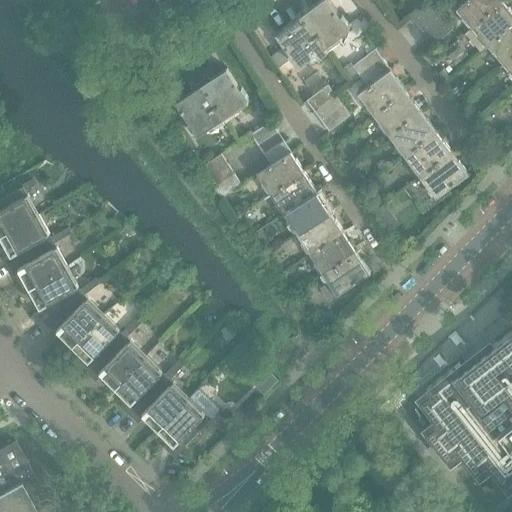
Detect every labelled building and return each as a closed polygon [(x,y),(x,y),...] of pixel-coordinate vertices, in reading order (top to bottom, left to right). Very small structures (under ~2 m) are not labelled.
[(350,28),(329,0),(319,0),(301,14),(325,46),(350,28)] [(419,25),(437,10),(429,0),(410,16),(419,25)] [(473,27),(503,1),(502,0),(465,0),(457,7),(462,14),(460,16),(461,18),(464,16),(473,27)] [(489,45),(511,24),(511,11),(503,1),(473,27),(478,32),(476,34),(477,37),(480,35),(489,45)] [(426,34),(444,19),(437,10),(419,25),(426,34)] [(325,46),(301,14),(276,33),(300,65),(325,46)] [(434,44),(453,28),(444,19),(426,34),(434,44)] [(505,63),(511,56),(511,24),(489,45),(493,50),(491,52),(493,55),(496,53),(505,63)] [(281,48),(270,56),(279,67),(290,58),(281,48)] [(360,75),(383,59),(375,48),(353,65),(360,75)] [(428,49),(421,56),(428,63),(435,56),(428,49)] [(374,113),(406,90),(383,59),(360,75),(368,85),(358,92),(364,100),(361,102),(362,104),(365,102),(374,113)] [(360,75),(353,65),(351,63),(343,69),(352,81),(360,75)] [(249,101),(227,67),(201,84),(223,118),(249,101)] [(443,69),(436,75),(442,82),(449,76),(443,69)] [(341,73),(332,79),(338,86),(346,80),(341,73)] [(223,118),(201,84),(176,100),(198,134),(223,118)] [(314,110),(335,95),(328,85),(307,100),(314,110)] [(464,95),(457,86),(450,92),(457,101),(464,95)] [(390,134),(422,111),(406,90),(374,113),(378,119),(376,121),(378,124),(381,122),(390,134)] [(321,120),(342,104),(335,95),(314,110),(321,120)] [(329,130),(350,115),(342,104),(321,120),(329,130)] [(405,155),(437,131),(422,111),(390,134),(394,140),(391,142),(394,145),(397,144),(405,155)] [(258,144),(278,131),(271,120),(251,133),(258,144)] [(421,176),(453,152),(437,131),(405,155),(409,161),(407,163),(409,166),(412,164),(421,176)] [(271,193),(305,171),(284,140),(264,154),(271,164),(258,173),(271,193)] [(436,197),(468,173),(453,152),(421,176),(425,181),(422,184),(425,187),(427,185),(436,197)] [(206,177),(227,163),(222,153),(199,168),(206,177)] [(213,186),(234,173),(227,163),(206,177),(213,186)] [(284,213),(318,191),(305,171),(271,193),(275,199),(273,201),(275,204),(277,202),(284,213)] [(221,197),(241,184),(234,173),(213,186),(221,197)] [(39,213),(25,189),(36,183),(32,178),(22,183),(23,186),(0,198),(0,233),(0,234),(39,213)] [(297,233),(331,211),(318,191),(284,213),(288,219),(286,220),(288,224),(291,222),(297,233)] [(310,253),(344,232),(331,211),(297,233),(301,239),(299,241),(301,244),(304,243),(310,253)] [(55,242),(63,237),(60,232),(52,237),(39,213),(0,234),(10,251),(5,254),(10,263),(53,239),(55,242)] [(72,232),(69,227),(60,232),(63,237),(72,232)] [(323,273),(357,252),(344,232),(310,253),(314,259),(312,261),(314,264),(317,263),(323,273)] [(68,265),(55,242),(53,239),(10,263),(16,272),(20,270),(29,287),(68,265)] [(337,294),(370,272),(357,252),(323,273),(327,279),(325,281),(327,284),(330,283),(337,294)] [(43,321),(83,291),(84,294),(92,288),(89,283),(81,289),(68,265),(29,287),(39,304),(38,304),(39,305),(41,304),(43,308),(37,313),(43,321)] [(92,288),(100,281),(97,277),(89,283),(92,288)] [(73,344),(104,313),(84,294),(83,291),(43,321),(49,330),(56,325),(59,328),(57,330),(58,331),(59,330),(73,344)] [(91,368),(125,334),(127,336),(134,329),(130,325),(123,332),(104,313),(73,344),(87,358),(83,361),(91,368)] [(134,329),(141,321),(137,318),(130,325),(134,329)] [(424,391),(413,400),(431,423),(419,432),(437,455),(448,446),(466,468),(478,460),(495,482),(507,474),(511,480),(511,323),(451,371),(447,365),(420,386),(424,391)] [(146,355),(127,336),(125,334),(91,368),(98,376),(102,372),(116,386),(146,355)] [(133,411),(168,376),(170,378),(177,371),(173,367),(165,374),(146,355),(116,386),(129,400),(126,403),(133,411)] [(177,371),(184,364),(180,359),(173,367),(177,371)] [(158,428),(189,397),(170,378),(168,376),(133,411),(141,418),(144,414),(158,428)] [(187,443),(211,419),(219,427),(226,420),(217,411),(210,418),(189,397),(158,428),(172,442),(169,445),(177,453),(187,443)] [(0,511),(37,511),(50,503),(15,440),(0,448),(0,511)]
